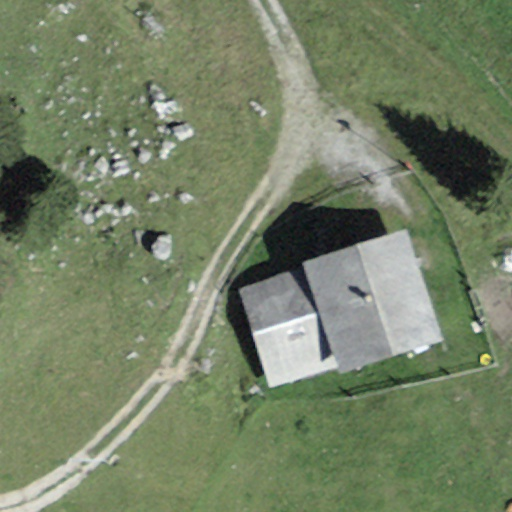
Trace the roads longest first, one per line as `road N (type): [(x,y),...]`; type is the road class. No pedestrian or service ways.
road 1 (track): [(3,511),(116,439),(186,339),(227,246),(288,154)]
road 2 (track): [(288,154),(404,197),(494,413),(511,433)]
road 3 (track): [(288,154),(282,66),(249,0)]
